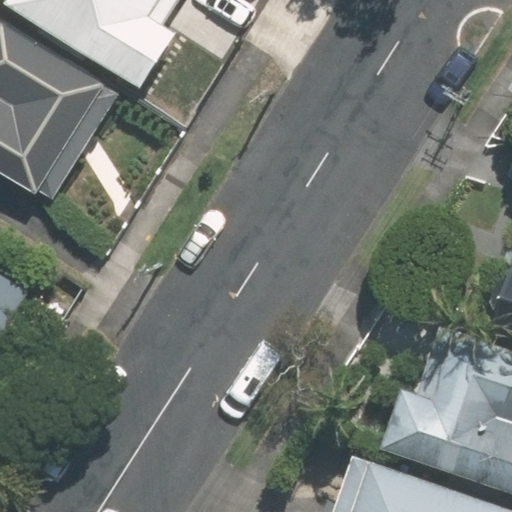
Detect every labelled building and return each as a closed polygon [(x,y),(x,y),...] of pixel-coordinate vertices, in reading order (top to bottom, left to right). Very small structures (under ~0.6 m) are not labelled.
[(168,18),(179,0),(20,0),(144,83),(182,28),(168,18)] [(0,158),(58,194),(124,89),(0,12),(0,158)] [(0,340),(36,283),(0,260),(0,340)] [(511,285),(499,324),(511,328),(511,285)] [(511,341),(444,319),(421,389),(406,384),(386,443),(511,483),(511,341)] [(511,511),(511,501),(356,449),(334,511),(317,511),(316,511),(315,511),(511,511)]
